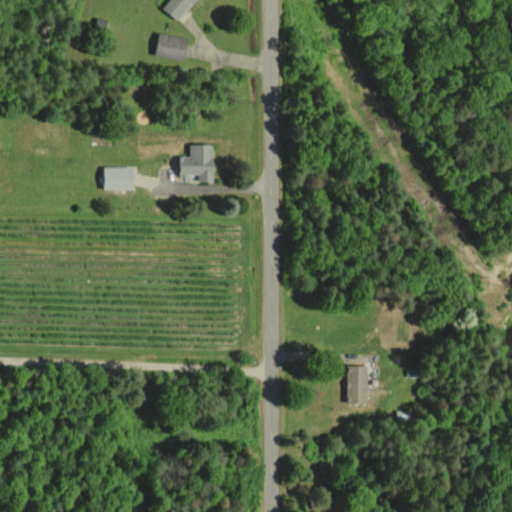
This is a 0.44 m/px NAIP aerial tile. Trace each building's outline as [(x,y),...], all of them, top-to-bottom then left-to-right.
[(178,20),(193,0),(167,0),(162,8),(178,20)] [(154,53),(182,60),(187,38),(158,32),(154,53)] [(211,143),(188,144),(188,155),(178,155),(178,173),(197,173),(197,180),(212,180),(211,143)] [(103,189),(131,189),(132,167),(103,166),(103,189)] [(365,365),(345,364),(345,402),(365,402),(365,365)]
